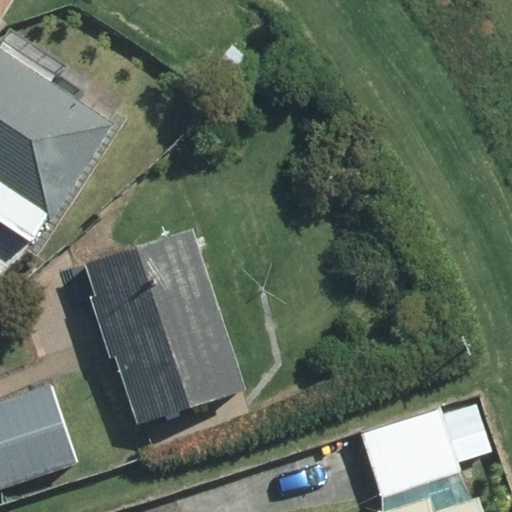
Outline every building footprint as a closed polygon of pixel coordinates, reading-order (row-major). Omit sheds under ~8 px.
[(0,0),(0,32),(1,33),(23,0),(0,0)] [(0,35),(0,34),(0,282),(48,235),(125,118),(67,80),(78,61),(23,25),(12,41),(11,42),(0,35)] [(205,226),(98,261),(108,294),(100,297),(111,333),(120,330),(149,419),(255,386),(205,226)] [(0,404),(0,482),(1,486),(85,459),(60,385),(0,404)] [(482,395),(371,431),(397,511),(393,511),(495,511),(490,497),(483,498),(470,457),(499,448),(482,395)] [(351,435),(317,446),(330,483),(363,472),(351,435)]
